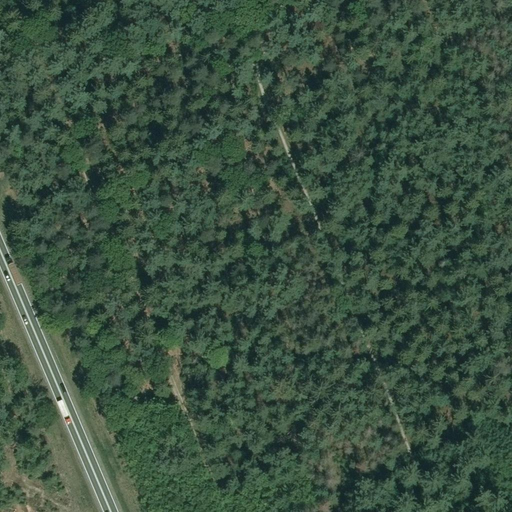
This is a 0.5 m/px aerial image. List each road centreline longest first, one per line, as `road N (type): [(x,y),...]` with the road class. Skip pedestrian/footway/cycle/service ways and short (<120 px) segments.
road 1 (track): [(222,511),(8,0)]
road 2 (trunk): [(112,511),(0,248)]
